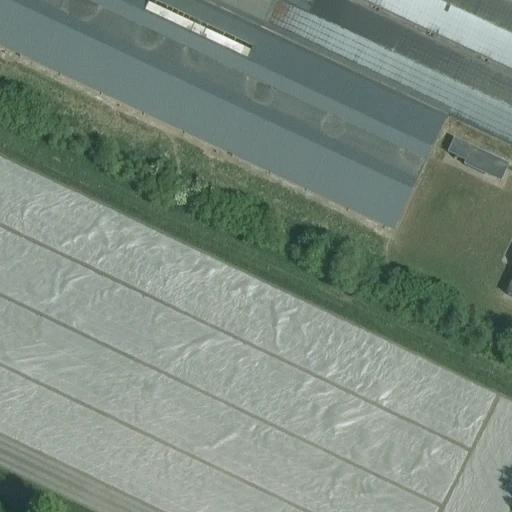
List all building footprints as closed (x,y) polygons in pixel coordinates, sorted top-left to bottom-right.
[(0,0),(0,48),(388,230),(434,131),(442,115),(441,115),(264,32),(257,28),(195,0),(0,0)] [(269,0),(195,0),(257,28),(269,0)] [(511,6),(497,0),(279,0),(264,32),(441,115),(442,115),(511,148),(511,6)] [(454,140),(448,153),(466,162),(472,149),(454,140)] [(511,152),(484,141),(477,157),(511,171),(511,152)]
